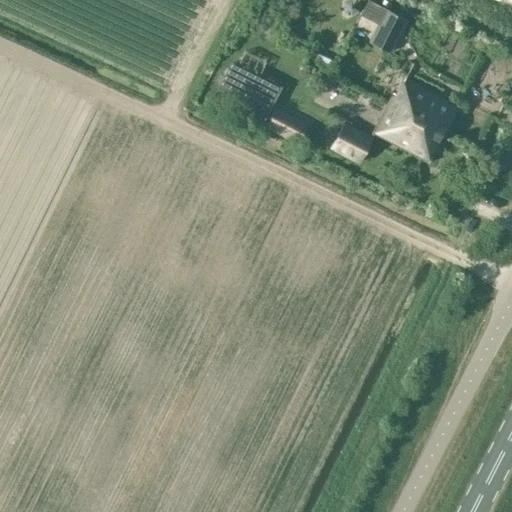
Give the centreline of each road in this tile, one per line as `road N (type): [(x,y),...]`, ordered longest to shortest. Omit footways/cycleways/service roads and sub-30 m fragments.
road 1 (track): [(511,285),(0,48)]
road 2 (unclassified): [(511,298),(401,511)]
